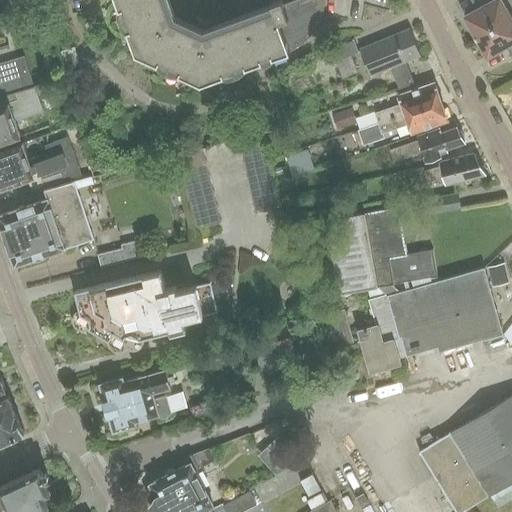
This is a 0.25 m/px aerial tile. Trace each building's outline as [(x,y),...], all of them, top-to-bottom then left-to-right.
[(201,84),(290,52),(301,45),(310,37),(318,27),(323,15),(325,3),(324,0),(298,0),(284,5),(282,0),(272,4),(274,10),(204,36),(171,21),(163,0),(116,0),(136,54),(201,84)] [(476,37),(511,18),(501,0),(479,0),(483,6),(465,17),(476,37)] [(476,37),(487,58),(506,47),(511,57),(511,19),(511,18),(476,37)] [(415,84),(406,62),(421,56),(410,28),(360,48),(371,77),(392,68),(401,90),(415,84)] [(336,63),(359,53),(354,40),(331,50),(336,63)] [(80,65),(74,46),(59,51),(65,70),(80,65)] [(0,94),(21,88),(13,61),(0,65),(0,94)] [(379,123),(442,102),(435,83),(399,95),(402,104),(376,113),(379,123)] [(19,101),(9,104),(0,107),(0,144),(20,138),(15,123),(44,113),(36,89),(17,95),(19,101)] [(6,96),(9,104),(19,101),(17,95),(16,93),(6,96)] [(6,96),(0,98),(0,107),(9,104),(6,96)] [(412,133),(448,121),(442,102),(379,123),(379,124),(383,133),(409,124),(412,133)] [(351,108),(331,114),(336,130),(358,123),(357,119),(354,120),(351,108)] [(364,144),(384,137),(383,133),(379,124),(359,131),(364,144)] [(440,151),(464,143),(465,143),(457,127),(456,127),(456,128),(442,132),(440,128),(418,136),(419,140),(394,149),(398,161),(423,152),(426,161),(441,156),(440,151)] [(256,214),(281,208),(264,132),(239,139),(256,214)] [(75,181),(82,179),(68,137),(45,145),(49,157),(30,163),(23,143),(0,150),(0,188),(35,176),(39,175),(40,179),(61,172),(65,184),(75,181)] [(196,229),(222,223),(203,148),(178,154),(196,229)] [(308,150),(286,157),(293,177),(314,171),(308,150)] [(473,153),(441,162),(443,167),(426,171),(425,167),(414,170),(418,186),(446,178),(447,185),(484,176),(485,176),(473,153)] [(277,176),(284,174),(281,167),(275,169),(277,176)] [(61,172),(40,179),(44,191),(65,184),(61,172)] [(82,179),(75,181),(77,188),(93,183),(91,176),(82,179)] [(0,221),(15,266),(94,239),(77,188),(75,181),(65,184),(44,191),(47,200),(0,216),(0,221)] [(430,199),(432,212),(461,207),(458,194),(430,199)] [(327,219),(339,294),(438,277),(433,250),(407,254),(399,207),(327,219)] [(102,267),(145,256),(141,240),(122,245),(123,249),(98,255),(102,267)] [(489,268),(493,283),(507,279),(503,264),(489,268)] [(378,324),(359,330),(371,372),(401,363),(400,358),(438,347),(439,352),(504,334),(485,267),(371,300),(378,324)] [(183,321),(218,312),(216,302),(212,285),(211,283),(177,291),(176,287),(166,290),(161,271),(75,292),(81,314),(89,328),(110,341),(126,341),(171,330),(169,321),(183,318),(183,321)] [(229,299),(225,282),(212,285),(216,302),(229,299)] [(355,344),(351,332),(344,309),(327,314),(337,349),(355,344)] [(266,338),(269,349),(292,343),(289,332),(266,338)] [(318,337),(297,341),(303,368),(324,363),(318,337)] [(153,392),(172,387),(167,370),(124,382),(123,378),(101,384),(114,431),(136,425),(135,421),(158,415),(159,416),(164,417),(168,416),(172,412),(167,396),(155,399),(153,392)] [(457,511),(462,511),(470,508),(511,481),(511,395),(420,451),(457,511)] [(0,443),(25,433),(9,396),(0,399),(0,443)] [(278,436),(267,447),(287,468),(298,458),(278,436)] [(151,484),(157,497),(152,505),(155,511),(202,511),(215,506),(197,471),(220,459),(214,446),(187,457),(190,463),(151,484)] [(0,486),(0,509),(7,506),(9,511),(34,511),(49,505),(45,496),(51,493),(46,482),(50,480),(46,472),(41,474),(39,469),(0,486)] [(327,500),(323,493),(307,502),(311,510),(325,502),(325,501),(327,500)] [(335,511),(337,511),(331,501),(310,511),(335,511)]
